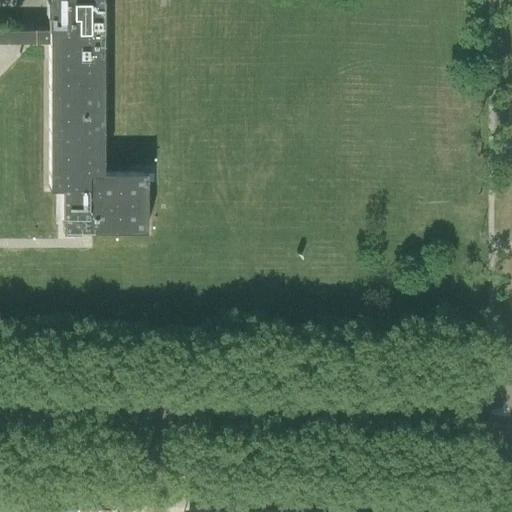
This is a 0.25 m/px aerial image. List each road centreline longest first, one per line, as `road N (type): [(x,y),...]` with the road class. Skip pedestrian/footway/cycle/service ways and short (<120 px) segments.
road 1 (unclassified): [(159,413),(511,415)]
road 2 (unclassified): [(0,413),(159,413)]
